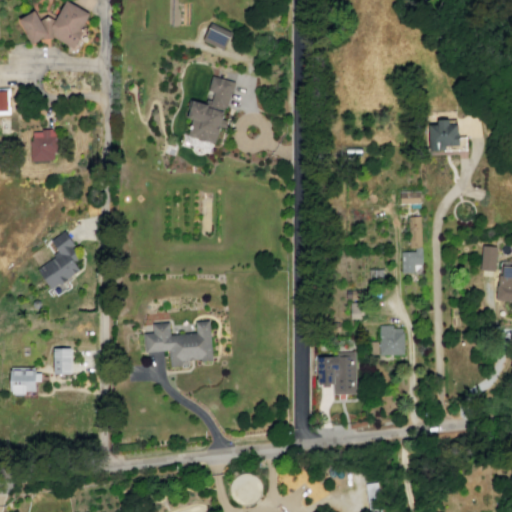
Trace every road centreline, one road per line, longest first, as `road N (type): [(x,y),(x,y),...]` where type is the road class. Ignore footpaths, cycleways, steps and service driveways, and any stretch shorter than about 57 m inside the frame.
road 1 (residential): [(511,420),(0,481)]
road 2 (residential): [(100,467),(103,0)]
road 3 (residential): [(298,443),(298,0)]
